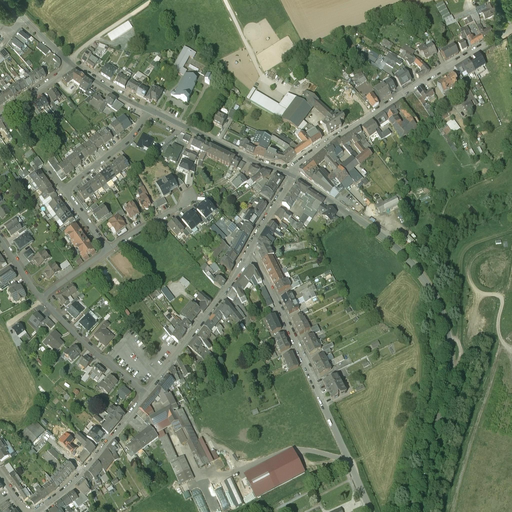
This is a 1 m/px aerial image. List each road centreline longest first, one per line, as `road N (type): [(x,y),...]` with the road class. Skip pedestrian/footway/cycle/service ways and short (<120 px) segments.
road 1 (tertiary): [(414,511),(447,398),(447,327),(432,291),(392,243),(292,174)]
road 2 (residential): [(371,511),(303,356),(245,259)]
road 3 (residential): [(292,174),(319,146),(510,28)]
road 4 (residential): [(245,259),(145,394)]
road 5 (residential): [(145,394),(82,473),(34,511)]
road 6 (tertiary): [(292,174),(148,110)]
road 7 (track): [(450,341),(461,328),(466,249),(511,229)]
road 8 (residential): [(42,297),(145,394)]
